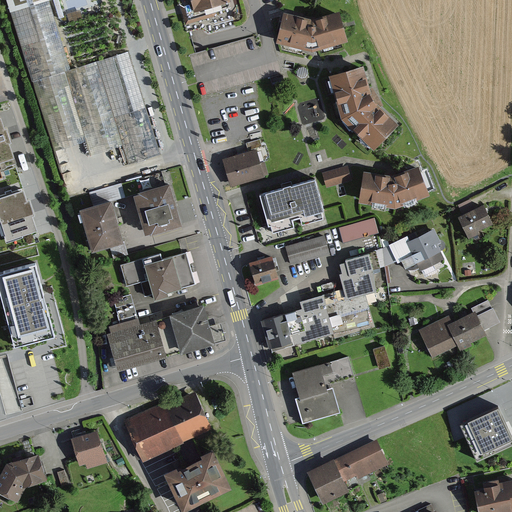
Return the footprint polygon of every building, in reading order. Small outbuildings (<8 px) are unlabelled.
[(159,156),(128,54),(74,70),(52,0),(10,0),(63,171),(95,161),(99,174),(159,156)] [(229,0),(190,0),(194,11),(230,1),(229,0)] [(311,21),(285,14),(276,45),(312,52),(349,42),(337,12),(311,21)] [(364,67),(332,76),(342,117),(373,148),(398,123),(381,105),(371,93),(364,67)] [(2,115),(0,115),(0,166),(18,161),(2,115)] [(249,142),(250,150),(259,149),(258,141),(249,142)] [(257,151),(224,161),(233,188),(265,178),(257,151)] [(394,176),(366,173),(361,202),(395,209),(432,196),(419,165),(394,176)] [(349,167),(325,174),(329,187),(353,180),(349,167)] [(315,174),(260,189),(269,222),(271,222),(273,228),(294,222),(292,215),(300,212),(302,220),(323,214),(321,208),(324,207),(315,174)] [(94,204),(127,197),(124,184),(91,191),(94,204)] [(170,186),(135,195),(146,234),(180,225),(170,186)] [(20,187),(0,192),(0,216),(2,225),(29,217),(20,187)] [(113,202),(82,210),(93,250),(124,242),(113,202)] [(474,203),(457,211),(470,239),(495,227),(486,207),(478,210),(474,203)] [(375,220),(340,229),(344,245),(379,235),(375,220)] [(440,242),(434,232),(413,243),(410,236),(389,247),(398,264),(411,257),(420,273),(444,260),(436,245),(440,242)] [(326,237),(288,248),(293,266),(331,254),(326,237)] [(339,264),(346,288),(348,296),(381,286),(385,285),(375,250),(347,258),(348,262),(339,264)] [(164,255),(125,267),(131,287),(144,284),(148,299),(156,296),(157,300),(170,296),(168,291),(196,283),(188,255),(166,261),(164,255)] [(35,258),(0,267),(0,283),(15,341),(55,330),(35,258)] [(273,259),(251,265),(257,285),(279,279),(273,259)] [(348,296),(346,288),(303,300),(305,307),(264,319),(272,349),(334,331),(329,312),(351,306),(348,296)] [(133,294),(113,300),(122,329),(109,333),(120,370),(166,356),(155,322),(142,326),(133,294)] [(453,314),(420,332),(435,359),(459,347),(461,351),(487,338),(484,332),(502,323),(491,303),(457,321),(453,314)] [(204,305),(172,314),(183,352),(222,340),(217,324),(211,326),(204,305)] [(385,348),(374,352),(380,370),(391,367),(385,348)] [(153,374),(169,370),(166,358),(150,362),(153,374)] [(352,359),(293,376),(307,423),(340,413),(333,386),(357,379),(352,359)] [(208,425),(193,394),(168,406),(183,437),(208,425)] [(511,439),(511,432),(497,402),(460,419),(477,456),(511,439)] [(183,437),(168,406),(129,423),(144,454),(183,437)] [(98,434),(73,441),(81,468),(106,461),(98,434)] [(388,463),(377,441),(308,473),(322,504),(347,492),(343,484),(388,463)] [(215,452),(169,473),(185,509),(231,488),(215,452)] [(46,480),(39,454),(10,463),(0,477),(0,492),(18,502),(26,486),(46,480)] [(64,470),(57,472),(62,487),(69,484),(64,470)] [(511,511),(511,483),(479,490),(482,511),(511,511)]
